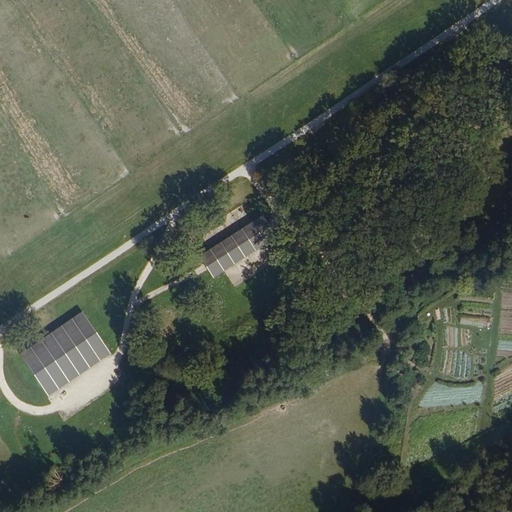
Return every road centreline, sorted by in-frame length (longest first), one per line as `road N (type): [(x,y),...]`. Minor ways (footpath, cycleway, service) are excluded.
road 1 (track): [(0,327),(495,0)]
road 2 (track): [(0,377),(20,406),(41,411),(114,361),(137,281),(159,256),(174,213)]
road 3 (track): [(245,166),(423,373)]
